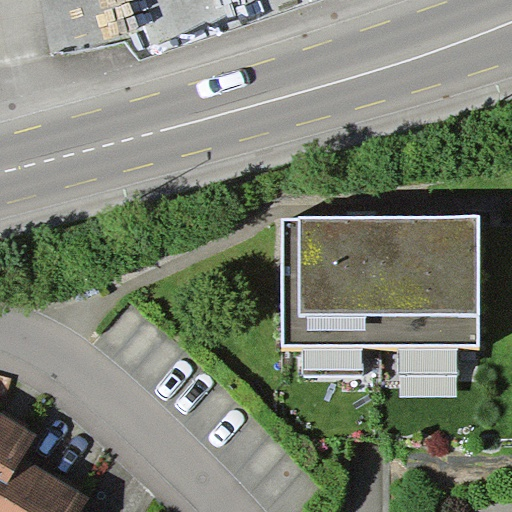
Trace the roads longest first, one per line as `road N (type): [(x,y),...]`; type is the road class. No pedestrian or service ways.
road 1 (primary): [(0,165),(511,12)]
road 2 (unknown): [(50,348),(160,264),(263,223),(342,209),(511,215)]
road 3 (residential): [(0,332),(50,348),(183,461),(222,511)]
